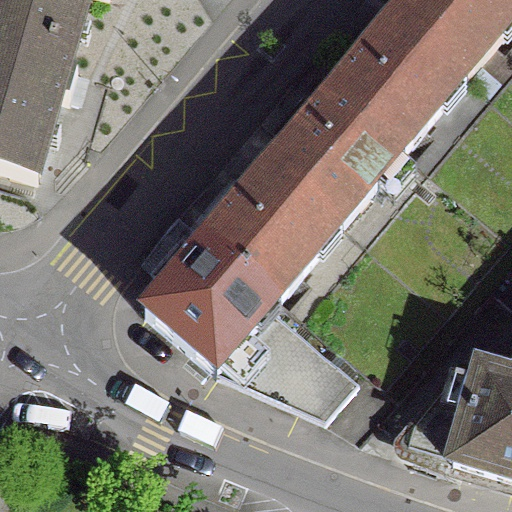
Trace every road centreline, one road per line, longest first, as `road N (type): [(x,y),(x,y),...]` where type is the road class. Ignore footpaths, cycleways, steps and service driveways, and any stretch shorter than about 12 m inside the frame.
road 1 (residential): [(28,344),(317,0)]
road 2 (residential): [(28,344),(171,437),(336,505)]
